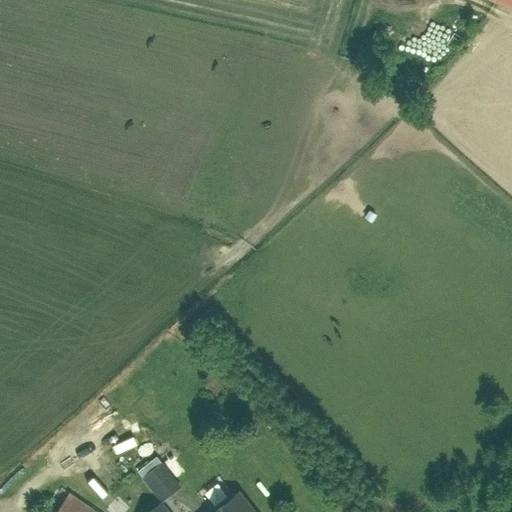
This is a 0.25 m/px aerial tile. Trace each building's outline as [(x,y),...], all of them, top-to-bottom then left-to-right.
[(511,0),(493,0),(511,8),(511,0)] [(146,475),(165,500),(185,485),(166,460),(146,475)] [(263,511),(244,488),(213,511),(263,511)] [(103,511),(73,492),(59,511),(103,511)] [(174,511),(165,500),(150,511),(174,511)]
